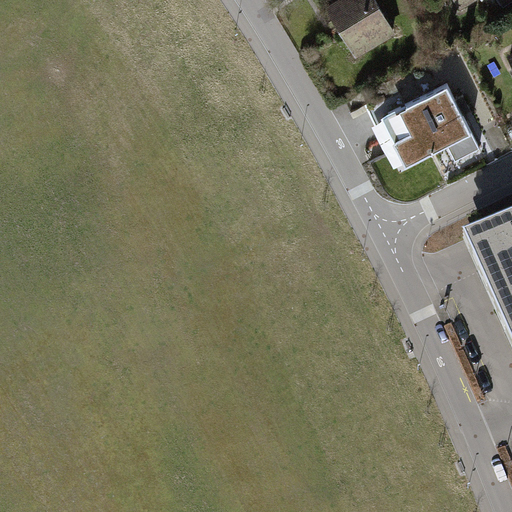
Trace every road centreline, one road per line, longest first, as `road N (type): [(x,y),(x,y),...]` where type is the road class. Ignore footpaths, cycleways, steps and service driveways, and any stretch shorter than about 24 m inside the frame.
road 1 (residential): [(505,511),(381,233)]
road 2 (residential): [(381,233),(323,116),(249,0)]
road 3 (residential): [(511,168),(381,233)]
